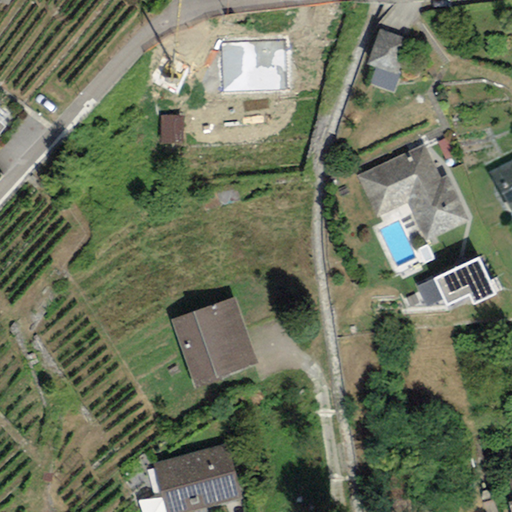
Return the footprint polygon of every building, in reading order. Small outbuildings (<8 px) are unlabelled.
[(405,39),(381,31),(372,60),(395,68),(405,39)] [(284,40),(220,43),(223,92),(286,89),(284,40)] [(183,116),(160,116),(160,145),(183,145),(183,116)] [(425,145),(357,175),(376,218),(408,204),(425,242),(467,223),(446,175),(439,177),(425,145)] [(511,160),(488,173),(505,204),(511,201),(511,202),(511,160)] [(479,257),(433,278),(443,299),(446,306),(469,295),(474,306),(498,295),(479,257)] [(443,299),(433,278),(417,286),(427,308),(443,299)] [(234,296),(171,319),(195,388),(259,365),(234,296)] [(189,511),(241,498),(226,445),(152,466),(164,511),(189,511)]
